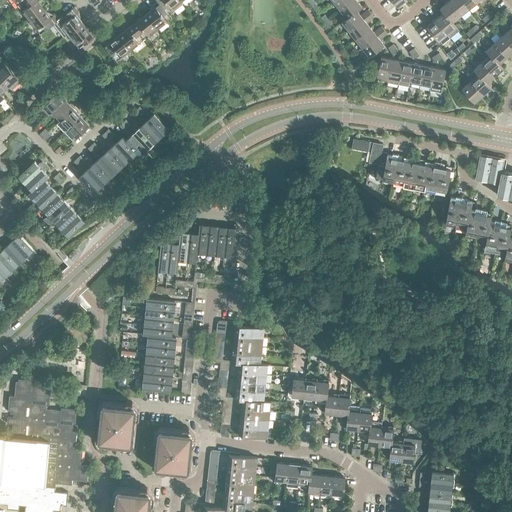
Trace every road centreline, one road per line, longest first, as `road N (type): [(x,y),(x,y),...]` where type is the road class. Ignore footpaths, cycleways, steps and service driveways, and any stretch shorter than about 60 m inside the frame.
road 1 (residential): [(205,440),(211,301),(241,287),(247,217),(220,158)]
road 2 (tertiary): [(503,134),(348,104),(285,109),(210,148)]
road 3 (tertiary): [(0,356),(220,158)]
road 4 (tertiary): [(220,158),(288,123),(346,116),(501,145)]
road 5 (tertiary): [(210,148),(0,342)]
road 6 (residential): [(360,511),(361,474),(327,452),(205,440)]
road 7 (residential): [(511,209),(462,174),(458,153),(394,139)]
